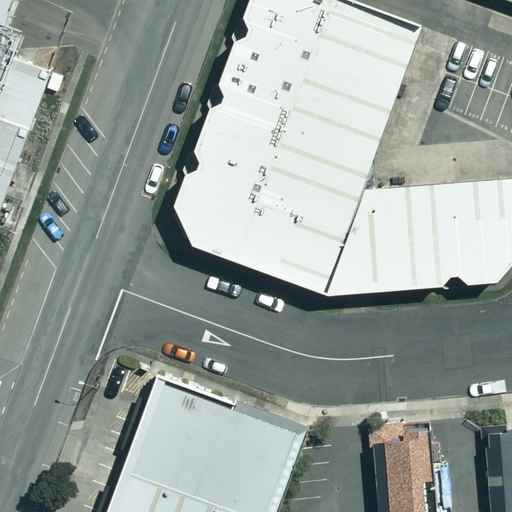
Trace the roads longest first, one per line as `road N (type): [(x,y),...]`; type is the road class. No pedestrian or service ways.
road 1 (unclassified): [(511,351),(325,359),(276,348),(86,272)]
road 2 (tertiary): [(86,272),(184,0)]
road 3 (tertiary): [(13,465),(86,272)]
